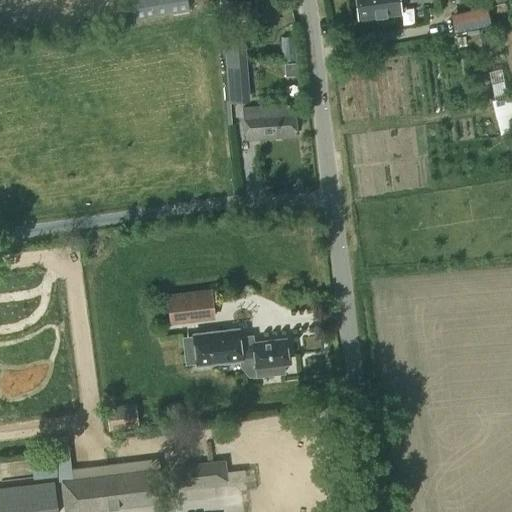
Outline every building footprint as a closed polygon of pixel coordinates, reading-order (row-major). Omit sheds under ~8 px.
[(165,0),(131,5),(133,21),(189,12),(186,0),(165,0)] [(354,0),(357,18),(401,13),(399,0),(354,0)] [(251,3),(228,1),(227,15),(247,17),(250,17),(251,3)] [(486,5),(449,13),(453,31),(489,23),(486,5)] [(250,99),(247,68),(245,45),(225,46),(228,69),(230,101),(250,99)] [(484,98),(491,97),(494,112),(508,110),(500,62),(478,66),(484,98)] [(266,106),(242,108),(244,134),(257,133),(257,138),(295,135),(293,108),(266,110),(266,106)] [(213,316),(210,291),(167,296),(170,321),(213,316)] [(287,362),(284,338),(239,344),(237,329),(182,335),(185,365),(255,357),(257,376),(284,372),(283,363),(287,362)] [(136,402),(106,406),(109,430),(139,426),(136,402)] [(0,457),(0,478),(46,476),(45,454),(0,457)] [(223,460),(181,466),(184,484),(203,481),(204,485),(226,482),(225,472),(223,460)] [(158,468),(61,480),(64,511),(65,511),(162,500),(158,468)] [(56,511),(53,481),(0,487),(0,511),(56,511)]
